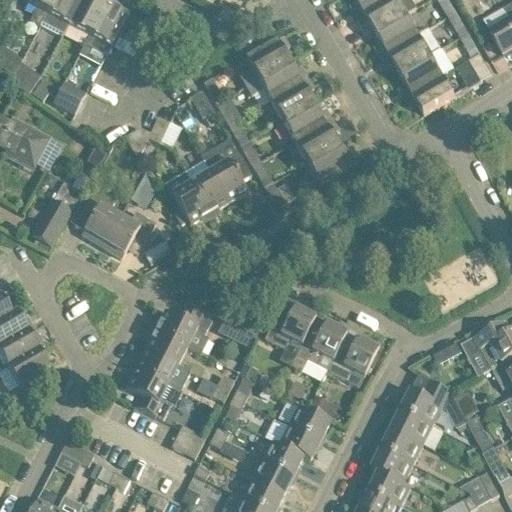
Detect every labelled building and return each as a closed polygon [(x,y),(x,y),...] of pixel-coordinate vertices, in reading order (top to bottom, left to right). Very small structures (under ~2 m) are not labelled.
[(27,0),(24,5),(36,11),(30,23),(40,29),(54,0),(27,0)] [(68,28),(82,0),(54,0),(40,29),(61,40),(68,28)] [(88,39),(105,7),(95,1),(95,0),(82,0),(68,28),(88,39)] [(387,0),(354,0),(357,4),(350,8),(356,18),(387,0)] [(396,0),(387,0),(356,18),(362,29),(369,24),(375,35),(406,17),(396,0)] [(455,16),(446,0),(436,0),(440,6),(435,8),(443,22),(448,19),(448,20),(455,16)] [(116,13),(105,7),(88,39),(83,49),(84,50),(84,49),(104,59),(104,60),(105,61),(110,50),(131,11),(120,6),(116,13)] [(511,6),(504,11),(510,22),(489,34),(503,58),(506,56),(508,60),(511,57),(511,6)] [(457,35),(460,41),(468,36),(455,16),(448,20),(457,35)] [(418,37),(406,17),(375,35),(381,45),(374,49),(380,60),(418,37)] [(429,31),(418,37),(380,60),(386,70),(393,66),(399,76),(430,58),(441,52),(429,31)] [(463,66),(468,64),(480,57),(468,36),(460,41),(463,47),(455,52),(463,66)] [(247,89),(288,65),(282,55),(289,51),(283,40),(245,62),(251,73),(241,79),(247,89)] [(22,63),(0,47),(0,71),(12,80),(20,66),(22,63)] [(492,78),(482,61),(480,57),(468,64),(481,85),(492,78)] [(442,79),(430,58),(399,76),(405,87),(398,91),(404,101),(442,79)] [(270,104),(307,82),(301,71),(294,75),(288,65),(247,89),(253,98),(263,92),(270,104)] [(27,98),(34,87),(39,80),(20,66),(12,80),(13,80),(9,86),(27,98)] [(455,100),(445,83),(442,79),(404,101),(411,111),(418,107),(424,118),(455,100)] [(48,97),(55,102),(59,94),(53,89),(39,80),(34,87),(48,97)] [(216,107),(223,103),(220,96),(211,81),(203,86),(212,100),(216,107)] [(307,82),(270,104),(282,124),(312,106),(306,96),(313,92),(307,82)] [(55,102),(53,106),(74,118),(77,113),(85,97),(72,90),(68,88),(64,86),(59,94),(55,102)] [(202,122),(203,121),(208,129),(218,123),(213,115),(214,115),(201,94),(190,101),(202,122)] [(235,124),(227,110),(223,103),(216,107),(220,114),(228,128),(235,124)] [(312,106),(282,124),(294,145),(331,123),(325,113),(318,117),(312,106)] [(157,147),(167,125),(157,120),(150,136),(147,142),(157,147)] [(39,161),(50,140),(12,121),(9,127),(0,122),(0,149),(35,167),(39,161)] [(306,166),(337,148),(331,137),(338,133),(331,123),(294,145),(306,166)] [(235,124),(228,128),(236,142),(240,149),(248,144),(244,138),(235,124)] [(137,163),(147,142),(150,136),(139,131),(124,140),(137,163)] [(50,140),(39,161),(49,167),(50,167),(61,146),(50,140)] [(251,150),(248,144),(240,149),(244,155),(252,169),(260,165),(251,150)] [(337,148),(306,166),(318,187),(356,165),(350,154),(343,158),(337,148)] [(251,179),(239,158),(217,170),(211,160),(203,164),(227,206),(247,195),(240,185),(251,179)] [(209,217),(227,206),(203,164),(184,175),(209,217)] [(272,185),(268,179),(260,165),(252,169),(264,190),(272,185)] [(63,186),(52,205),(32,239),(50,250),(87,186),(82,184),(88,175),(78,169),(66,188),(63,186)] [(190,228),(209,217),(184,175),(177,179),(183,191),(171,197),(180,212),(174,215),(181,228),(187,225),(190,228)] [(144,178),(137,191),(151,199),(154,195),(144,178)] [(276,192),(272,185),(264,190),(277,211),(293,202),(285,187),(276,192)] [(81,238),(101,250),(119,220),(109,214),(115,204),(95,192),(83,213),(93,218),(81,238)] [(129,226),(119,220),(101,250),(121,262),(133,242),(143,248),(155,228),(135,216),(129,226)] [(164,244),(143,257),(150,268),(171,255),(164,244)] [(7,295),(1,298),(0,298),(0,324),(18,316),(12,306),(13,306),(7,295)] [(290,344),(300,349),(306,337),(317,317),(296,306),(289,319),(279,314),(264,343),(285,354),(290,344)] [(165,314),(155,334),(186,350),(201,357),(208,342),(204,339),(211,324),(182,309),(177,320),(165,314)] [(18,316),(0,324),(0,350),(28,334),(33,331),(28,322),(23,325),(18,316)] [(300,349),(296,359),(290,369),(300,374),(306,365),(327,375),(338,353),(348,333),(327,322),(316,343),(306,337),(300,349)] [(466,346),(472,357),(480,353),(492,373),(501,368),(511,361),(511,334),(511,335),(505,325),(466,346)] [(28,334),(0,350),(0,374),(8,371),(39,353),(44,350),(39,341),(34,344),(28,334)] [(186,350),(155,334),(145,353),(177,369),(186,350)] [(251,352),(257,339),(250,336),(243,348),(251,352)] [(327,375),(330,376),(358,391),(380,349),(358,338),(348,358),(338,353),(327,375)] [(448,352),(434,359),(439,369),(453,361),(448,352)] [(18,390),(19,389),(23,395),(43,382),(52,377),(39,353),(8,371),(18,390)] [(190,376),(177,369),(145,353),(135,372),(181,395),(190,376)] [(511,361),(501,368),(492,373),(503,393),(511,388),(511,361)] [(181,395),(135,372),(125,392),(140,400),(135,410),(163,425),(171,409),(175,411),(183,396),(181,395)] [(216,390),(228,396),(234,384),(222,378),(216,390)] [(228,396),(216,390),(211,400),(223,406),(228,396)] [(399,412),(431,428),(442,409),(446,411),(451,399),(433,390),(427,401),(411,393),(405,405),(403,404),(399,412)] [(236,393),(233,400),(244,406),(248,399),(236,393)] [(315,399),(308,414),(329,426),(337,410),(315,399)] [(233,400),(229,408),(240,414),(244,406),(233,400)] [(287,429),(321,446),(325,438),(323,437),(329,426),(308,414),(297,409),(287,429)] [(422,448),(431,428),(399,412),(395,420),(397,421),(392,432),(422,448)] [(467,426),(473,437),(483,456),(494,450),(484,431),(478,420),(467,426)] [(321,446),(287,429),(277,447),(271,444),(271,446),(302,461),(309,465),(315,453),(317,454),(321,446)] [(182,430),(180,433),(171,451),(183,457),(193,436),(182,430)] [(217,431),(213,439),(224,445),(228,437),(217,431)] [(412,467),(422,448),(392,432),(386,444),(384,443),(380,451),(412,467)] [(183,457),(194,463),(205,442),(199,439),(193,436),(183,457)] [(213,439),(209,446),(220,452),(224,445),(213,439)] [(86,455),(66,445),(60,456),(80,466),(86,455)] [(302,461),(271,446),(261,464),(295,481),(299,473),(297,472),(302,461)] [(494,450),(483,456),(495,479),(506,473),(494,450)] [(402,487),(412,467),(380,451),(376,459),(378,460),(372,471),(379,475),(402,487)] [(86,455),(80,466),(88,470),(94,459),(86,455)] [(295,481),(261,464),(251,484),(283,499),(288,488),(290,489),(295,481)] [(193,478),(205,484),(209,476),(197,470),(193,478)] [(409,491),(402,487),(379,475),(373,486),(371,485),(367,493),(400,509),(409,491)] [(114,476),(108,488),(116,492),(122,480),(114,476)] [(479,480),(482,485),(485,491),(493,487),(487,476),(479,480)] [(122,480),(116,492),(123,496),(129,484),(122,480)] [(283,499),(251,484),(242,503),(259,511),(278,511),(279,511),(277,511),(283,499)] [(493,487),(485,491),(492,503),(499,498),(493,487)] [(398,511),(400,509),(367,493),(363,501),(365,502),(360,511),(398,511)] [(160,499),(152,495),(146,507),(154,511),(160,499)] [(160,499),(154,511),(155,511),(163,511),(168,503),(160,499)] [(471,499),(463,503),(468,511),(474,511),(478,510),(471,499)] [(55,511),(37,502),(31,511),(55,511)] [(259,511),(242,503),(236,511),(259,511)]
